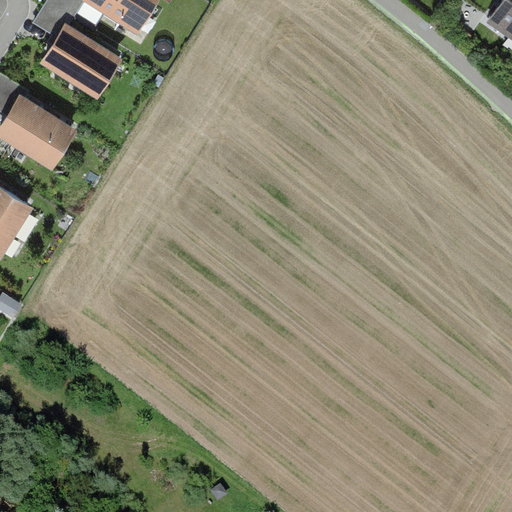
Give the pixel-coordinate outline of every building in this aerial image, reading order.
[(67,24),(82,0),(47,0),(42,9),(67,24)] [(152,0),(96,0),(137,25),(152,0)] [(511,0),(503,0),(491,19),(511,32),(511,31),(511,0)] [(118,56),(67,24),(47,57),(97,89),(118,56)] [(0,84),(20,98),(21,96),(27,88),(2,72),(0,75),(0,84)] [(72,128),(21,96),(20,98),(1,128),(52,160),(72,128)] [(0,186),(0,248),(28,204),(0,186)]
